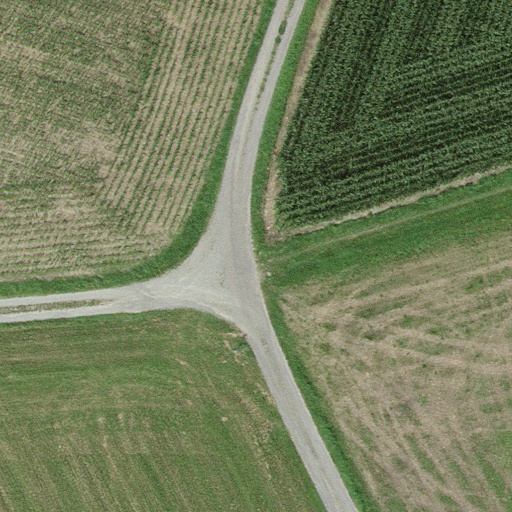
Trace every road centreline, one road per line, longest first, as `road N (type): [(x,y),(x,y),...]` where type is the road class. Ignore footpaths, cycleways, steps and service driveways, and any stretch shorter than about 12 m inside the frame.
road 1 (track): [(242,286),(235,213),(302,0)]
road 2 (track): [(242,286),(511,201)]
road 3 (track): [(242,286),(356,511)]
road 4 (track): [(0,312),(242,286)]
